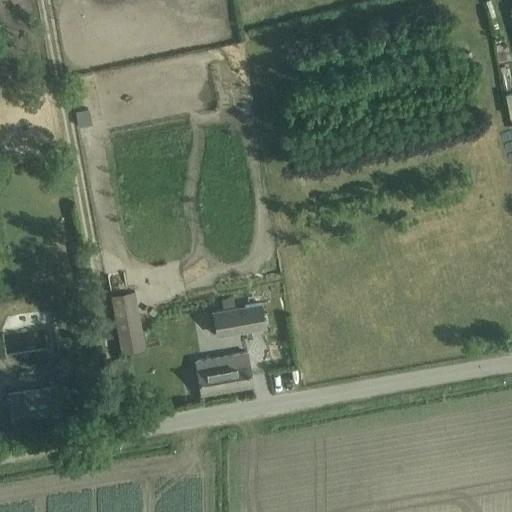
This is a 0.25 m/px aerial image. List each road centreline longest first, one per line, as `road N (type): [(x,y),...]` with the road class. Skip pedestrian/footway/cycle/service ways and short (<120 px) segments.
road 1 (unclassified): [(124,430),(45,0)]
road 2 (unclassified): [(124,430),(511,366)]
road 3 (unclassified): [(0,458),(124,430)]
